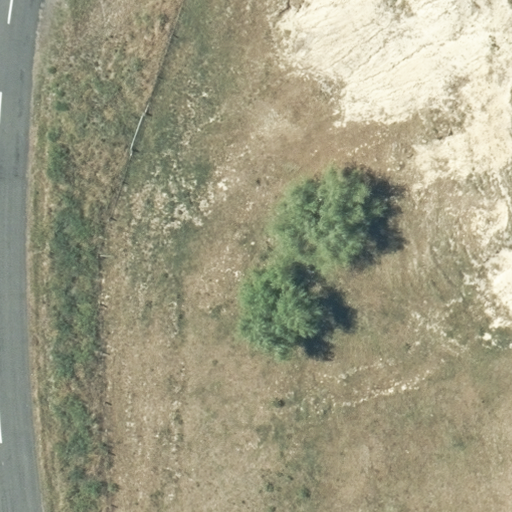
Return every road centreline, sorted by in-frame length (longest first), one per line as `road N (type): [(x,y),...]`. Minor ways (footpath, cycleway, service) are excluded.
road 1 (unclassified): [(15,511),(0,304)]
road 2 (unclassified): [(0,200),(18,0)]
